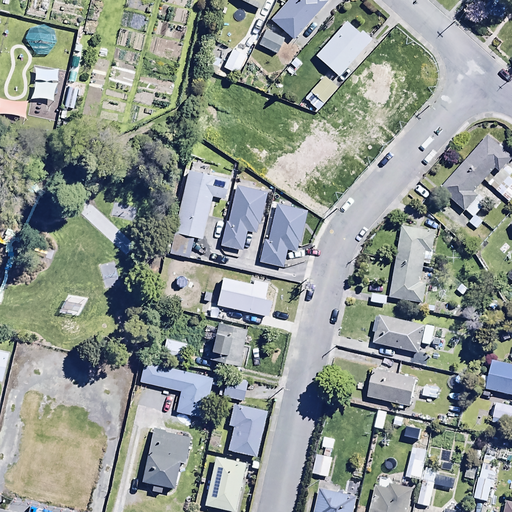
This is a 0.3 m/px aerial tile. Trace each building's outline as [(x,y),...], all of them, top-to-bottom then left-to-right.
[(233,0),(234,0),(261,14),(267,0),(233,0)] [(291,0),(270,23),(293,44),(329,5),(323,0),(291,0)] [(367,43),(344,21),(313,55),(337,76),(367,43)] [(285,41),(264,32),(257,48),(278,57),(285,41)] [(247,58),(233,52),(224,70),(238,77),(247,58)] [(400,67),(368,60),(359,99),(387,105),(391,85),(396,86),(400,67)] [(316,110),(335,87),(323,76),(303,99),(316,110)] [(325,164),(341,146),(316,123),(288,155),(283,150),(268,168),(294,191),(321,160),(325,164)] [(497,172),(511,156),(485,134),(438,188),(471,217),(467,222),(475,230),(485,218),(478,212),(486,203),(473,192),(493,168),(497,172)] [(495,177),(491,174),(484,182),(511,206),(511,181),(508,178),(511,174),(511,171),(511,170),(511,162),(508,166),(505,164),(495,177)] [(177,199),(182,201),(169,254),(186,258),(191,237),(199,239),(210,195),(223,198),(228,178),(207,173),(209,168),(191,163),(188,175),(183,174),(177,199)] [(238,181),(237,185),(234,184),(219,244),(241,249),(245,231),(254,233),(264,192),(253,189),(254,185),(238,181)] [(278,200),(277,203),(272,201),(270,210),(272,210),(266,239),(261,238),(256,261),(281,267),(285,250),(294,252),(296,242),(299,243),(306,210),(290,206),(291,204),(278,200)] [(423,250),(431,252),(435,231),(400,225),(388,297),(422,303),(426,282),(418,280),(423,250)] [(276,291),(266,281),(250,277),(249,283),(220,277),(214,304),(266,315),(268,304),(273,305),(276,291)] [(371,294),(369,302),(385,305),(386,296),(371,294)] [(379,315),(378,317),(374,316),(371,331),(375,332),(373,343),(416,353),(422,325),(379,315)] [(208,349),(209,349),(207,358),(224,362),(222,374),(236,377),(238,367),(246,368),(250,347),(243,346),(247,329),(215,322),(213,330),(212,330),(211,332),(204,331),(202,340),(209,341),(208,349)] [(158,349),(156,357),(181,362),(185,343),(164,339),(162,349),(158,349)] [(12,348),(0,345),(0,381),(4,383),(12,348)] [(479,386),(485,388),(484,389),(511,394),(511,364),(490,360),(487,376),(481,375),(479,386)] [(186,414),(184,424),(197,427),(199,417),(202,418),(209,385),(220,388),(222,379),(142,361),(137,382),(178,391),(174,411),(186,414)] [(376,367),(375,370),(372,369),(366,397),(409,407),(415,379),(385,372),(385,369),(376,367)] [(245,380),(225,377),(222,398),(242,401),(245,380)] [(422,387),(420,396),(436,400),(438,390),(422,387)] [(511,406),(494,402),(490,419),(511,423),(511,406)] [(231,403),(227,424),(232,426),(226,451),(254,457),(264,411),(231,403)] [(202,431),(188,427),(186,436),(199,440),(202,431)] [(139,482),(150,484),(149,492),(159,494),(161,487),(172,489),(177,465),(183,466),(188,439),(150,430),(139,482)] [(89,511),(105,448),(34,432),(18,498),(75,511),(89,511)] [(320,438),(318,447),(332,450),(335,441),(320,438)] [(428,441),(414,438),(405,478),(419,481),(428,441)] [(486,502),(491,483),(493,484),(497,466),(491,464),(495,450),(499,451),(500,446),(486,443),(473,499),(486,502)] [(331,458),(315,454),(311,474),(327,477),(331,458)] [(232,511),(244,463),(213,456),(202,506),(231,511),(232,511)] [(437,468),(425,465),(415,504),(427,507),(437,468)] [(374,484),(368,511),(405,511),(411,488),(388,483),(389,478),(378,476),(376,485),(374,484)] [(319,480),(310,477),(306,489),(316,492),(319,480)] [(352,511),(356,496),(318,488),(312,511),(352,511)] [(511,511),(511,502),(504,501),(502,511),(511,511)]
